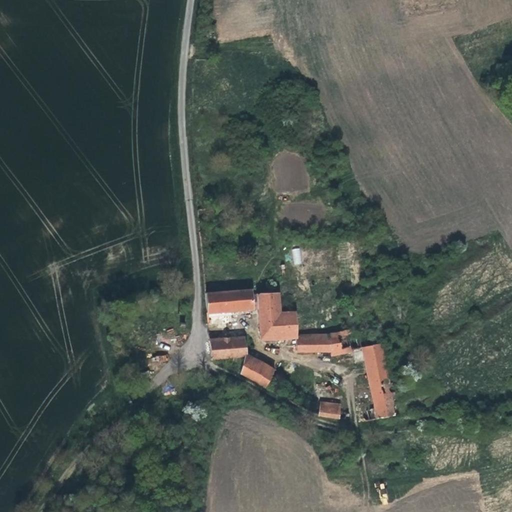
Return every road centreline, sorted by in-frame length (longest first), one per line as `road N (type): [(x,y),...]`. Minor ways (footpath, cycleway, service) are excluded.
road 1 (unclassified): [(204,349),(184,95),(196,0)]
road 2 (track): [(44,511),(81,454),(204,349)]
